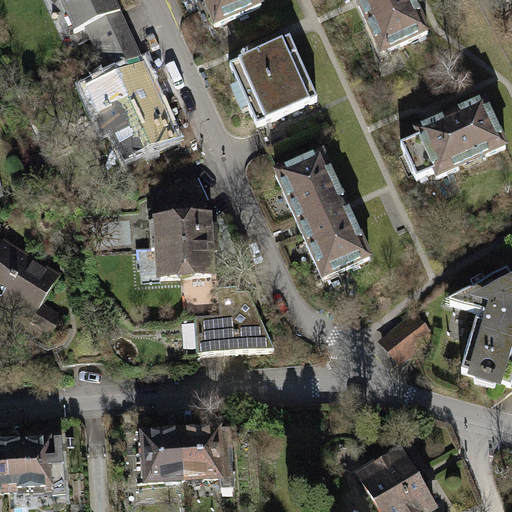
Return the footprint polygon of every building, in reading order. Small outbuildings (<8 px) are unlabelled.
[(59,0),(77,38),(86,33),(124,17),(116,0),(59,0)] [(263,11),(257,0),(195,0),(211,34),(263,11)] [(431,40),(412,0),(355,0),(384,61),(431,40)] [(124,17),(86,33),(98,58),(135,41),(124,17)] [(135,41),(98,58),(105,73),(141,57),(135,41)] [(290,47),(230,74),(257,134),(318,107),(290,47)] [(141,57),(105,73),(109,82),(84,94),(105,142),(112,139),(125,169),(180,144),(141,57)] [(510,156),(487,105),(417,136),(420,142),(402,150),(418,185),(435,177),(440,187),(510,156)] [(324,164),(278,185),(325,290),(372,269),(324,164)] [(166,210),(157,226),(167,225),(188,225),(197,224),(217,219),(206,206),(194,177),(159,193),(166,210)] [(167,225),(157,226),(159,287),(220,285),(219,252),(225,252),(224,236),(217,236),(217,219),(197,224),(188,225),(167,225)] [(65,278),(8,244),(0,257),(0,305),(35,327),(65,278)] [(511,280),(509,274),(445,309),(488,320),(485,329),(476,326),(459,389),(510,403),(511,393),(511,280)] [(223,319),(198,320),(199,362),(275,358),(252,300),(221,301),(223,319)] [(415,317),(379,348),(399,372),(435,341),(415,317)] [(237,434),(187,436),(190,489),(239,487),(237,434)] [(187,436),(145,438),(148,492),(190,489),(187,436)] [(66,443),(6,447),(10,504),(70,499),(66,443)] [(6,447),(0,447),(0,504),(10,504),(6,447)] [(435,511),(400,454),(350,485),(366,511),(435,511)]
